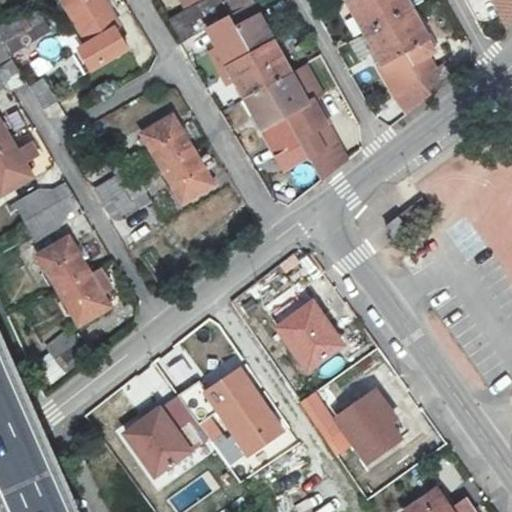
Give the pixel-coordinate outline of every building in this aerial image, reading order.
[(58,0),(64,10),(81,0),(58,0)] [(117,25),(102,0),(81,0),(64,10),(85,44),(78,48),(90,69),(125,49),(113,28),(117,25)] [(229,15),(220,0),(204,0),(172,18),(183,39),(206,27),(229,15)] [(220,0),(229,15),(252,2),(250,0),(220,0)] [(364,33),(387,20),(375,0),(352,0),(348,2),(364,33)] [(375,0),(387,20),(409,9),(404,0),(375,0)] [(404,0),(409,9),(423,2),(421,0),(404,0)] [(511,0),(499,0),(511,19),(511,16),(511,0)] [(268,85),(290,73),(252,2),(229,15),(268,85)] [(387,20),(411,65),(433,52),(409,9),(387,20)] [(41,23),(36,14),(24,21),(0,29),(0,40),(2,46),(41,23)] [(245,98),(268,85),(229,15),(206,27),(245,98)] [(420,80),(411,65),(387,20),(364,33),(383,66),(392,61),(397,71),(388,76),(399,96),(394,99),(408,113),(428,97),(420,80)] [(46,31),(41,23),(2,46),(8,58),(36,37),(46,31)] [(10,61),(0,66),(0,88),(4,86),(8,93),(23,84),(10,61)] [(383,66),(388,76),(397,71),(392,61),(383,66)] [(420,80),(428,97),(454,77),(443,64),(420,80)] [(290,73),(268,85),(299,143),(321,181),(346,161),(312,100),(307,103),(290,73)] [(39,79),(26,88),(41,113),(55,105),(39,79)] [(268,85),(245,98),(277,155),(299,143),(268,85)] [(161,169),(192,150),(171,115),(140,135),(161,169)] [(0,147),(14,140),(0,117),(0,147)] [(14,140),(0,147),(0,188),(3,194),(35,175),(14,140)] [(214,185),(192,150),(161,169),(182,204),(214,185)] [(93,190),(102,205),(138,183),(125,161),(112,169),(116,176),(93,190)] [(138,183),(102,205),(112,220),(147,199),(138,183)] [(51,192),(35,192),(11,206),(22,223),(70,194),(64,184),(51,192)] [(77,206),(70,194),(22,223),(32,241),(56,227),(63,213),(77,206)] [(432,212),(421,198),(386,226),(398,240),(432,212)] [(71,236),(40,254),(61,288),(91,269),(71,236)] [(91,269),(61,288),(82,323),(113,305),(91,269)] [(341,345),(301,287),(267,310),(306,368),(341,345)] [(73,364),(89,353),(71,327),(61,334),(70,347),(64,351),(73,364)] [(199,385),(180,399),(199,427),(218,414),(237,441),(272,417),(242,374),(207,397),(199,385)] [(375,392),(338,418),(367,461),(401,439),(390,423),(394,420),(375,392)] [(338,430),(314,397),(303,405),(326,438),(338,430)] [(180,399),(126,435),(155,479),(209,442),(199,427),(180,399)] [(278,431),(258,443),(263,451),(243,464),(250,475),(290,450),(278,431)] [(452,511),(451,511),(438,492),(409,511),(463,511),(460,506),(452,511)]
